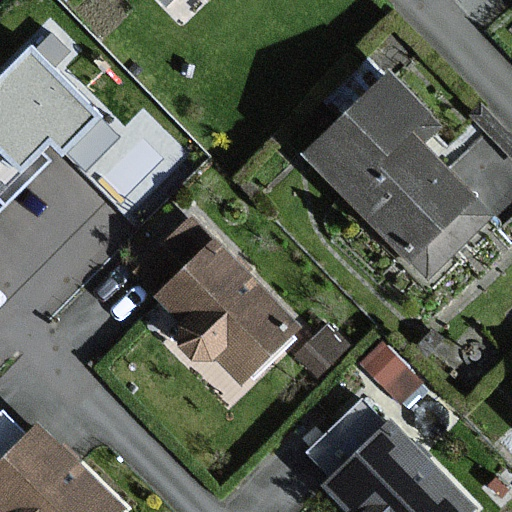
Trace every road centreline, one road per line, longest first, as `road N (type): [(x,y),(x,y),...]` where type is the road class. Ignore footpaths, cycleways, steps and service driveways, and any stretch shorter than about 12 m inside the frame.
road 1 (residential): [(13,313),(203,511)]
road 2 (residential): [(416,0),(511,99)]
